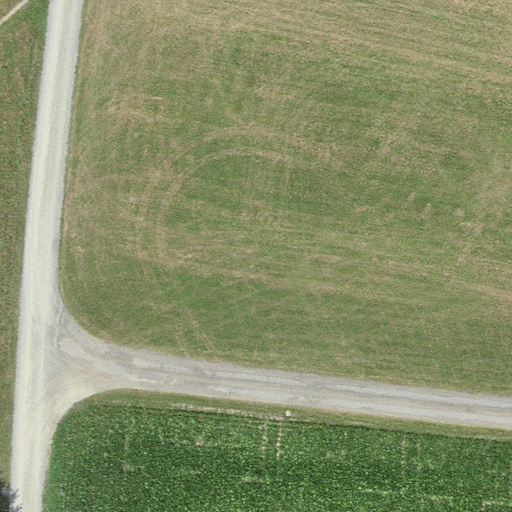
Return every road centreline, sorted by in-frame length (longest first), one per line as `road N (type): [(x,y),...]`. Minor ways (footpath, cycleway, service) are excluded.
road 1 (track): [(27,511),(48,160),(67,0)]
road 2 (track): [(37,358),(511,411)]
